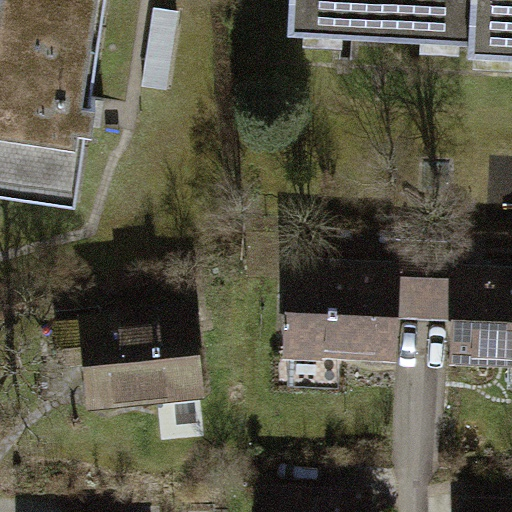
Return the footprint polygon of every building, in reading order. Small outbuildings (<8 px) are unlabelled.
[(0,0),(0,29),(107,46),(112,0),(0,0)] [(405,65),(410,0),(199,0),(196,48),(405,65)] [(511,83),(511,0),(422,0),(417,76),(511,83)] [(107,46),(0,29),(0,189),(86,203),(107,46)] [(405,259),(289,254),(285,357),(401,361),(405,259)] [(511,262),(457,261),(453,365),(511,367),(511,262)] [(200,298),(77,310),(88,411),(210,399),(200,298)] [(375,511),(376,485),(262,479),(261,511),(375,511)] [(511,511),(511,488),(457,487),(456,511),(511,511)]
